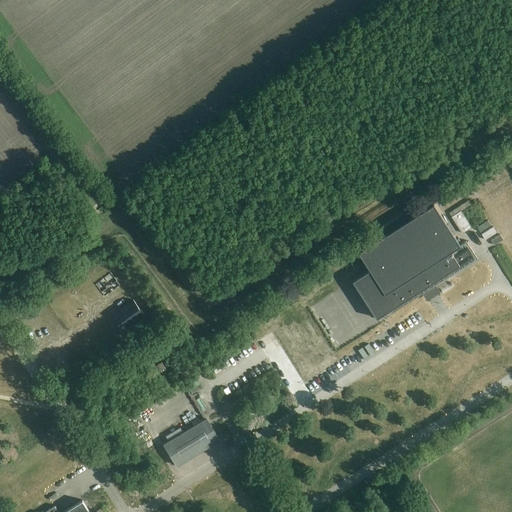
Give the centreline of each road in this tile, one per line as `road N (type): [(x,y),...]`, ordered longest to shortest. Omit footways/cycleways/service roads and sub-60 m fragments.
road 1 (track): [(127,210),(140,214),(209,297),(511,110)]
road 2 (track): [(0,262),(89,237),(127,210)]
